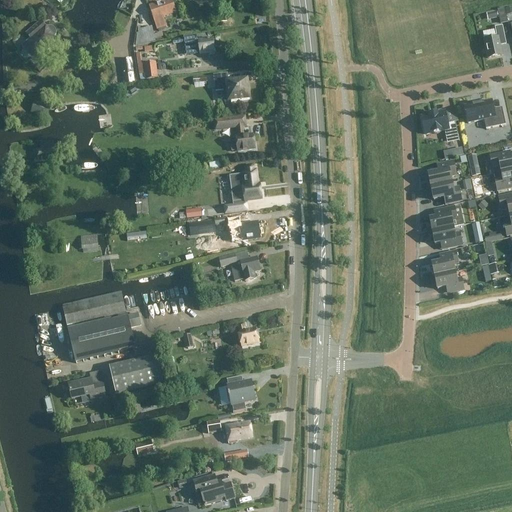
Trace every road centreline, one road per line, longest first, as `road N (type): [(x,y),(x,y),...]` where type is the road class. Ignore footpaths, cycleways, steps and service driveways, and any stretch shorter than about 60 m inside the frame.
road 1 (residential): [(406,360),(404,94),(511,71)]
road 2 (unclassified): [(293,357),(297,243),(277,0)]
road 3 (primary): [(321,218),(304,0)]
road 4 (unclassified): [(282,511),(293,357)]
road 5 (primary): [(321,218),(312,358)]
road 6 (primary): [(324,353),(321,218)]
